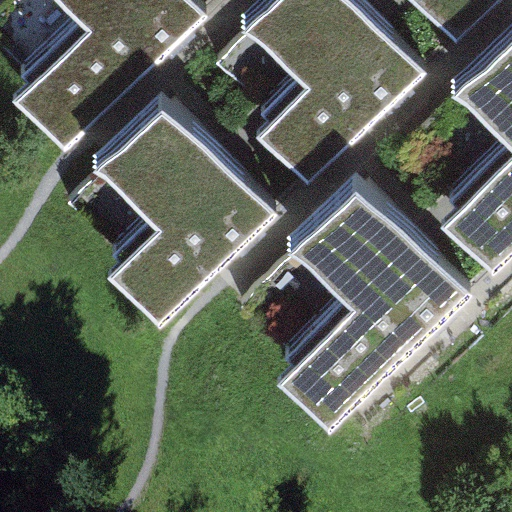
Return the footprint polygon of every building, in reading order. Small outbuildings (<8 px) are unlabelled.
[(72,0),(94,23),(17,94),(65,146),(208,14),(194,0),(72,0)] [(426,67),(363,0),(269,0),(250,18),(311,84),(266,126),(310,173),(426,67)] [(495,0),(431,0),(461,32),(495,0)] [(511,40),(467,83),(511,130),(511,167),(456,220),(505,271),(511,264),(511,40)] [(283,211),(172,94),(104,158),(166,223),(117,268),(166,321),(283,211)] [(475,295),(366,183),(304,243),(365,305),(290,377),(338,426),(475,295)]
